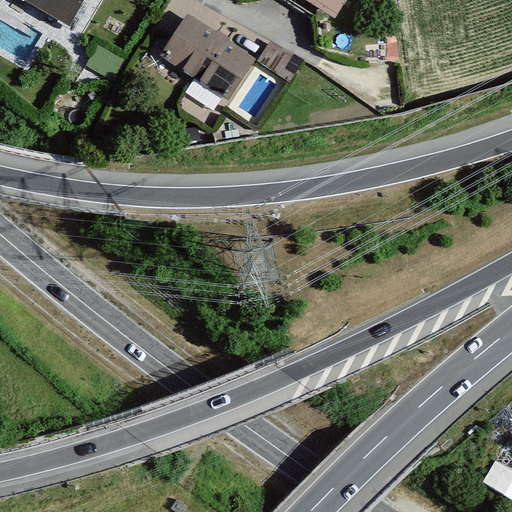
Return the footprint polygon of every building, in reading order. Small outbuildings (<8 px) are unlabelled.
[(85,0),(18,0),(70,28),(85,0)] [(318,0),(337,11),(343,0),(318,0)] [(253,59),(193,20),(169,56),(221,90),(235,70),(242,75),(253,59)] [(273,40),(258,60),(288,83),(303,62),(273,40)] [(115,53),(103,46),(91,64),(104,72),(115,53)] [(511,470),(494,461),(482,481),(511,497),(511,470)]
